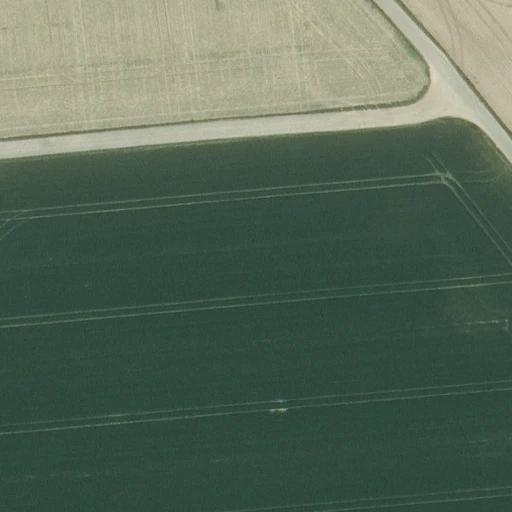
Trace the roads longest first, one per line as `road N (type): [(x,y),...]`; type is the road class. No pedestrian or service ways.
road 1 (track): [(421,43),(0,122)]
road 2 (unclassified): [(511,156),(381,0)]
